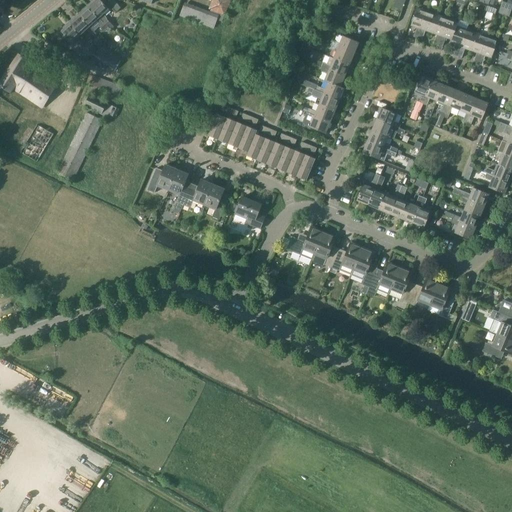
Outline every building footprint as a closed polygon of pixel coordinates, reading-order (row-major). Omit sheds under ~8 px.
[(106,28),(111,23),(107,18),(104,12),(109,8),(101,0),(95,0),(88,7),(106,28)] [(117,11),(121,7),(114,0),(110,0),(108,2),(117,11)] [(214,29),(219,15),(185,3),(180,16),(214,29)] [(509,17),(511,9),(501,5),(498,13),(509,17)] [(106,28),(88,7),(79,15),(89,26),(90,25),(94,30),(100,25),(104,30),(106,28)] [(418,39),(427,12),(417,8),(413,18),(412,18),(411,20),(413,20),(411,26),(417,28),(413,37),(418,39)] [(431,33),(438,15),(427,12),(418,39),(422,40),(426,31),(431,33)] [(80,35),(89,26),(79,15),(70,23),(80,35)] [(438,46),(447,19),(438,15),(431,33),(437,36),(434,44),(438,46)] [(451,40),(457,26),(458,22),(447,19),(438,46),(442,48),(446,38),(451,40)] [(71,43),(80,35),(70,23),(56,36),(61,41),(65,37),(71,43)] [(458,57),(467,30),(457,26),(451,40),(450,44),(456,46),(453,55),(458,57)] [(471,51),(477,33),(467,30),(458,57),(462,58),(466,49),(471,51)] [(478,64),(487,37),(477,33),(471,51),(476,54),(473,62),(478,64)] [(89,44),(92,40),(88,35),(84,39),(89,44)] [(332,41),(330,45),(354,54),(359,42),(342,36),(342,37),(337,35),(334,41),(332,41)] [(491,59),(497,41),(487,37),(478,64),(482,65),(486,57),(491,59)] [(85,47),(89,44),(84,39),(80,42),(85,47)] [(330,45),(329,48),(336,51),(333,58),(350,65),(354,54),(330,45)] [(115,69),(121,59),(100,47),(94,57),(115,69)] [(310,52),(304,50),(301,58),(307,60),(310,52)] [(42,107),(57,84),(23,64),(27,59),(19,53),(0,81),(0,84),(10,91),(13,87),(42,107)] [(319,61),(317,65),(322,67),(345,76),(350,65),(333,58),(333,59),(329,57),(325,56),(323,63),(319,61)] [(322,67),(320,70),(327,73),(324,81),(328,83),(344,89),(344,88),(341,87),(345,76),(322,67)] [(120,96),(123,87),(93,75),(89,84),(117,94),(120,96)] [(422,104),(432,81),(421,76),(414,92),(422,95),(418,103),(416,102),(409,118),(415,121),(422,104)] [(437,101),(443,85),(432,81),(422,104),(426,106),(429,98),(437,101)] [(310,83),(308,87),(339,100),(342,94),(344,89),(328,83),(325,89),(321,88),(318,86),(310,83)] [(443,118),(454,90),(443,85),(437,101),(444,104),(441,112),(439,116),(443,118)] [(308,87),(307,92),(308,92),(312,94),(311,96),(320,100),(318,105),(334,112),(339,100),(308,87)] [(459,111),(466,95),(454,90),(443,118),(446,119),(448,115),(452,108),(459,111)] [(108,117),(113,106),(107,103),(107,102),(90,93),(84,105),(108,117)] [(467,123),(477,99),(466,95),(459,111),(466,114),(463,121),(467,123)] [(481,120),(488,104),(477,99),(467,123),(471,124),(474,117),(481,120)] [(286,103),(283,111),(289,114),(292,106),(286,103)] [(228,113),(230,108),(223,105),(220,110),(228,113)] [(309,108),(307,112),(330,122),(334,112),(318,105),(316,111),(309,108)] [(113,106),(109,114),(115,117),(119,109),(113,106)] [(236,116),(238,111),(230,108),(228,113),(236,116)] [(399,128),(401,124),(394,122),(397,115),(381,108),(376,119),(399,128)] [(305,117),(303,122),(306,125),(309,127),(326,133),(330,122),(307,112),(305,117)] [(73,181),(102,120),(87,113),(57,173),(73,181)] [(218,139),(227,117),(217,113),(208,135),(218,139)] [(248,121),(250,116),(243,113),(240,118),(248,121)] [(256,124),(258,119),(250,116),(248,121),(256,124)] [(228,143),(236,121),(227,117),(218,139),(228,143)] [(397,132),(399,128),(376,119),(372,130),(388,137),(390,130),(397,132)] [(238,147),(247,126),(236,121),(228,143),(238,147)] [(511,132),(511,128),(500,123),(499,127),(511,132)] [(37,162),(54,134),(37,124),(21,152),(37,162)] [(420,129),(427,132),(429,126),(425,125),(422,124),(420,129)] [(267,133),(269,128),(261,125),(259,130),(267,133)] [(247,155),(256,133),(257,130),(247,126),(238,147),(247,151),(246,155),(247,155)] [(511,145),(511,132),(499,127),(497,131),(505,134),(502,142),(507,144),(507,143),(511,145)] [(274,137),(276,131),(269,128),(267,133),(274,137)] [(396,153),(398,149),(391,147),(385,144),(388,137),(372,130),(367,142),(396,153)] [(257,159),(265,137),(256,133),(247,155),(257,159)] [(287,142),(289,137),(281,133),(279,139),(287,142)] [(267,163),(276,141),(265,137),(257,159),(267,163)] [(294,145),(297,140),(289,137),(287,142),(294,145)] [(277,168),(286,146),(276,141),(267,163),(277,168)] [(307,150),(309,145),(302,142),(299,147),(307,150)] [(395,158),(396,153),(367,142),(362,153),(384,162),(387,154),(395,158)] [(511,158),(511,145),(507,143),(507,144),(504,151),(497,148),(496,152),(511,158)] [(315,153),(317,148),(309,145),(307,150),(315,153)] [(287,172),(296,150),(286,146),(277,168),(287,172)] [(297,176),(306,154),(296,150),(287,172),(297,176)] [(511,169),(511,158),(496,152),(494,156),(501,158),(498,164),(511,169)] [(306,180),(316,158),(306,154),(297,176),(306,180)] [(410,172),(413,165),(408,163),(404,164),(403,168),(410,172)] [(473,169),(474,167),(473,165),(470,163),(464,179),(468,181),(473,169)] [(511,175),(511,169),(498,164),(497,164),(495,170),(488,167),(485,169),(484,172),(487,173),(509,183),(511,175)] [(168,190),(176,170),(165,165),(162,171),(156,168),(147,190),(154,193),(157,185),(168,190)] [(180,212),(192,183),(186,180),(188,175),(176,170),(168,190),(179,194),(176,202),(181,204),(178,211),(180,212)] [(504,194),(509,183),(487,173),(485,177),(492,180),(489,188),(504,194)] [(365,179),(356,200),(368,205),(380,176),(376,174),(373,182),(365,179)] [(380,176),(368,205),(379,210),(385,193),(379,191),(385,178),(383,178),(380,176)] [(204,205),(212,184),(200,180),(198,185),(192,183),(180,212),(183,205),(190,208),(193,200),(204,205)] [(219,220),(228,198),(221,195),(224,189),(212,184),(204,205),(215,210),(212,217),(219,220)] [(385,193),(379,210),(384,212),(383,213),(389,216),(390,214),(402,186),(397,184),(395,190),(392,196),(385,193)] [(402,186),(390,214),(401,219),(408,202),(402,200),(407,188),(402,186)] [(484,206),(489,195),(473,188),(470,196),(454,189),(452,193),(462,197),(484,206)] [(408,202),(401,219),(412,223),(423,197),(419,196),(415,205),(408,202)] [(245,222),(253,201),(242,197),(238,206),(237,205),(234,212),(236,212),(234,217),(245,222)] [(423,197),(412,223),(424,228),(430,212),(423,209),(427,199),(423,197)] [(480,217),(484,206),(462,197),(460,201),(466,203),(463,210),(480,217)] [(261,228),(265,217),(258,214),(262,205),(253,201),(245,222),(261,228)] [(475,228),(480,217),(463,210),(460,218),(446,212),(444,216),(452,219),(475,228)] [(470,240),(475,228),(452,219),(451,223),(457,225),(454,233),(470,240)] [(150,238),(155,229),(146,224),(141,233),(150,238)] [(292,237),(287,249),(313,259),(315,253),(324,232),(312,227),(308,236),(306,242),(298,239),(292,237)] [(315,253),(313,259),(332,267),(337,255),(330,252),(336,237),(324,232),(315,253)] [(332,269),(330,272),(336,274),(338,269),(340,270),(352,275),(355,269),(363,249),(351,244),(345,258),(337,255),(332,267),(332,268),(332,269)] [(355,269),(352,275),(364,280),(363,281),(362,284),(365,285),(362,293),(366,294),(369,287),(375,275),(374,274),(367,272),(375,254),(363,249),(355,269)] [(248,260),(251,253),(251,251),(247,250),(245,251),(242,258),(244,258),(248,260)] [(375,275),(369,287),(377,290),(389,295),(392,289),(391,289),(400,268),(388,263),(382,278),(375,275)] [(400,268),(391,289),(392,289),(403,294),(400,300),(408,303),(413,290),(406,287),(412,273),(400,268)] [(413,290),(408,303),(416,307),(417,305),(428,310),(439,284),(427,279),(421,293),(413,290)] [(428,310),(439,315),(439,316),(448,319),(455,323),(457,317),(450,314),(453,307),(445,303),(451,289),(439,284),(428,310)] [(502,304),(498,312),(511,317),(511,315),(511,303),(503,300),(502,304)] [(493,309),(490,317),(495,320),(496,320),(491,331),(497,334),(511,339),(511,325),(508,324),(511,317),(498,312),(493,309)] [(486,343),(483,351),(496,356),(499,348),(511,353),(511,339),(497,334),(492,346),(486,343)]
